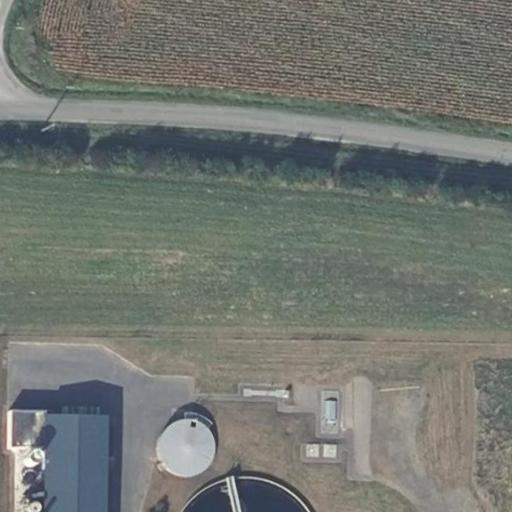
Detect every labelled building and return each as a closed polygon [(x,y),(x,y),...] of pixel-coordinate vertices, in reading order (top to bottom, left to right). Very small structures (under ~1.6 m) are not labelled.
[(321,400),(323,423),(337,422),(335,399),(321,400)] [(39,440),(39,418),(51,418),(51,406),(23,406),(23,440),(39,440)] [(98,511),(98,418),(51,418),(39,418),(39,440),(39,511),(98,511)] [(161,472),(190,476),(192,460),(210,462),(214,428),(167,422),(161,472)] [(305,442),(303,456),(335,460),(337,446),(305,442)]
